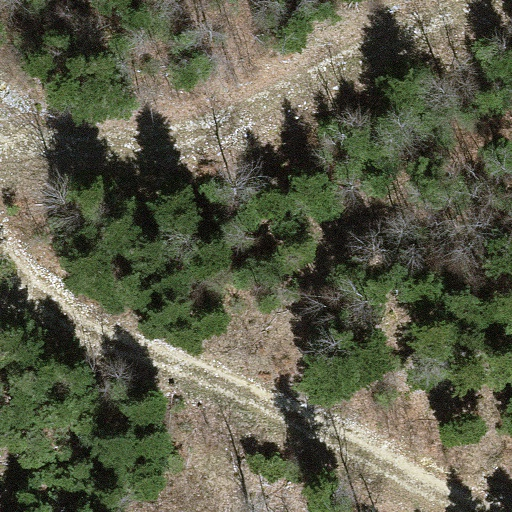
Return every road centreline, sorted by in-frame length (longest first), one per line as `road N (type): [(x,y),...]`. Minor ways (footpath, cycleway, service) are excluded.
road 1 (track): [(466,511),(282,415),(101,340),(34,302),(0,259)]
road 2 (track): [(0,162),(114,146),(236,110),(476,0)]
